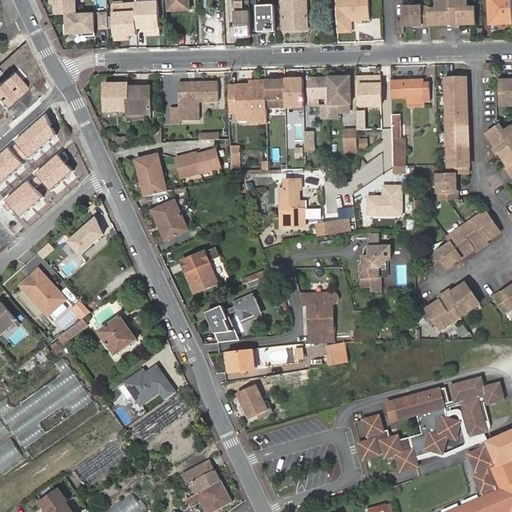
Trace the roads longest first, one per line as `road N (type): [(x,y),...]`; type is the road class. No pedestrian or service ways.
road 1 (tertiary): [(257,496),(110,178)]
road 2 (residential): [(99,60),(392,52)]
road 3 (unknown): [(334,435),(362,399),(511,364)]
road 4 (residential): [(511,238),(480,189),(476,50)]
road 5 (residential): [(110,178),(88,187),(0,265)]
